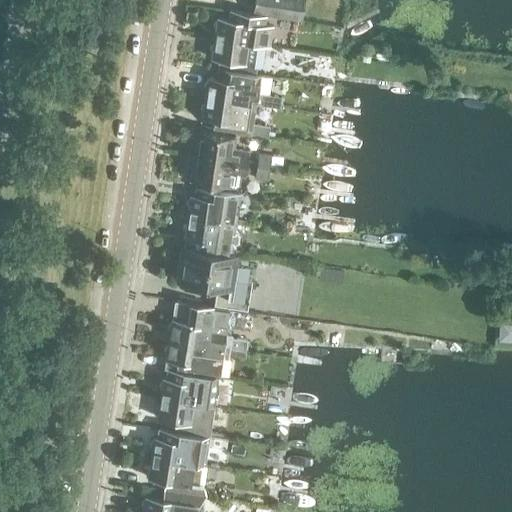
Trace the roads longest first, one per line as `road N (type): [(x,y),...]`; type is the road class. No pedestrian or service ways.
road 1 (secondary): [(86,511),(161,0)]
road 2 (unclassified): [(0,127),(19,0)]
